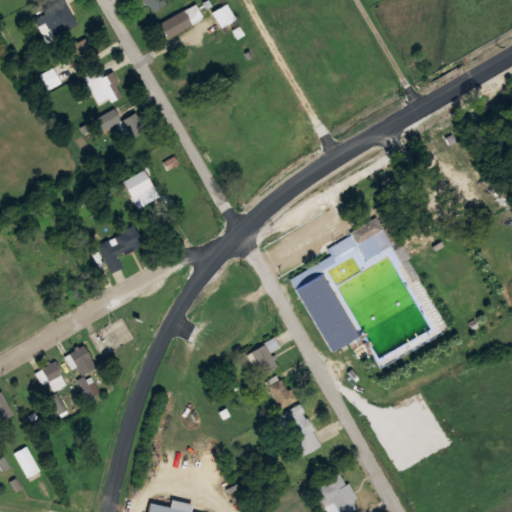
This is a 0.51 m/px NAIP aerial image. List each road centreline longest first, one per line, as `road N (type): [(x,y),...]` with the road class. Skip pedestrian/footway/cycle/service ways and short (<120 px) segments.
road 1 (secondary): [(110,511),(167,335),(241,226),(320,167),(511,55)]
road 2 (residential): [(110,0),(403,511)]
road 3 (residential): [(0,364),(241,226)]
